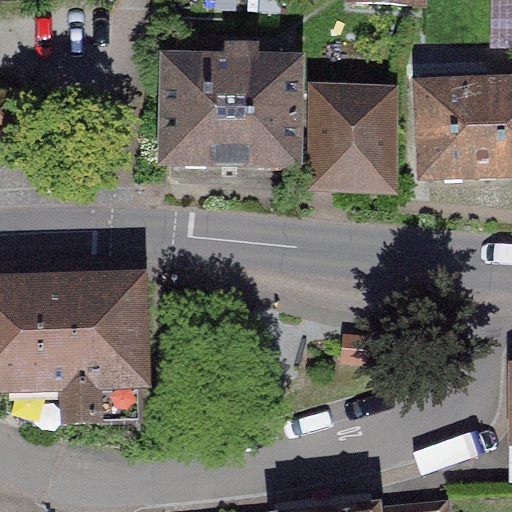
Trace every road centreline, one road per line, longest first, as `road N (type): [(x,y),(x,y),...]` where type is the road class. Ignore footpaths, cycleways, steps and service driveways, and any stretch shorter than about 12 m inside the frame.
road 1 (secondary): [(511,273),(237,242),(112,235),(0,242)]
road 2 (residential): [(108,506),(275,470),(448,419),(511,341)]
road 3 (residential): [(0,450),(108,506)]
